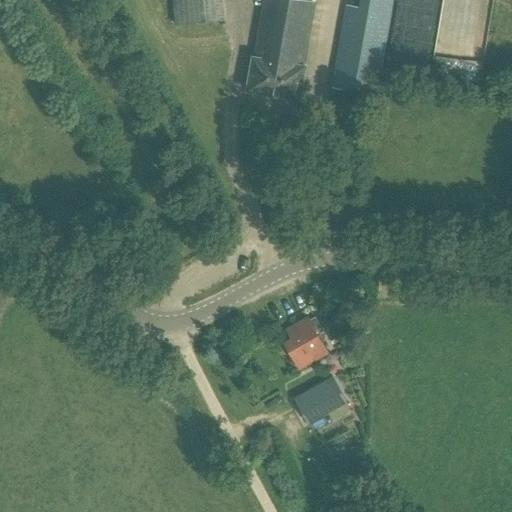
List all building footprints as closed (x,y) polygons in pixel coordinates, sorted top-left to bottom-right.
[(174,0),(177,25),(226,20),(223,0),(174,0)] [(263,0),(248,91),(299,100),(316,2),(306,0),(263,0)] [(376,95),(391,14),(393,0),(361,0),(360,8),(347,6),(332,87),(376,95)] [(104,237),(76,233),(76,255),(103,258),(104,237)] [(293,339),(286,343),(301,369),(329,354),(316,330),(320,328),(315,317),(308,321),(307,320),(288,331),(293,339)] [(355,350),(343,351),(343,361),(355,361),(355,350)] [(352,400),(339,378),(296,402),(307,422),(333,406),(336,411),(352,400)]
